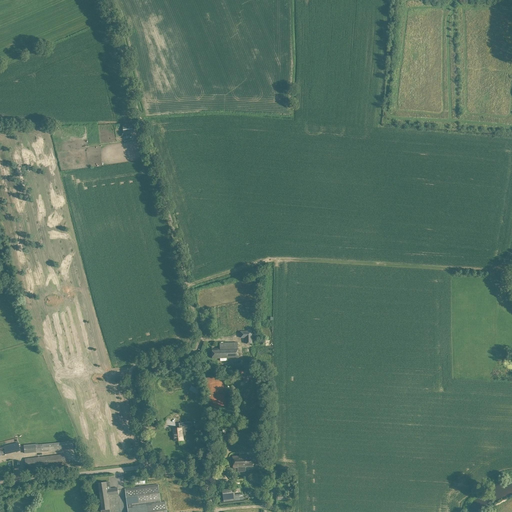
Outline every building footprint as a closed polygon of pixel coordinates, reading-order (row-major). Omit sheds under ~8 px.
[(123,126),(123,134),(133,133),(132,125),(123,126)] [(252,343),(252,331),(240,331),(240,338),(245,338),(245,344),(252,343)] [(212,349),(212,358),(238,357),(238,343),(220,343),(220,349),(212,349)] [(182,428),(173,429),(174,441),(182,440),(181,436),(186,436),(185,431),(188,431),(187,426),(185,426),(182,427),(182,428)] [(229,433),(221,435),(223,441),(231,439),(229,433)] [(68,448),(67,441),(35,445),(35,444),(23,445),(24,453),(68,448)] [(4,447),(0,448),(0,451),(1,455),(6,454),(20,451),(18,443),(4,446),(4,447)] [(65,454),(25,459),(26,468),(66,463),(65,454)] [(252,454),(240,456),(240,460),(242,460),(245,460),(246,467),(253,466),(252,454)] [(240,456),(233,456),(233,468),(238,468),(238,471),(245,471),(245,467),(246,467),(245,460),(242,460),(240,460),(240,456)] [(107,489),(106,482),(97,483),(101,511),(110,511),(108,495),(119,494),(118,488),(107,489)] [(161,502),(158,484),(125,489),(127,511),(167,511),(166,501),(161,502)] [(222,490),(224,502),(239,500),(239,495),(235,496),(234,488),(222,490)]
